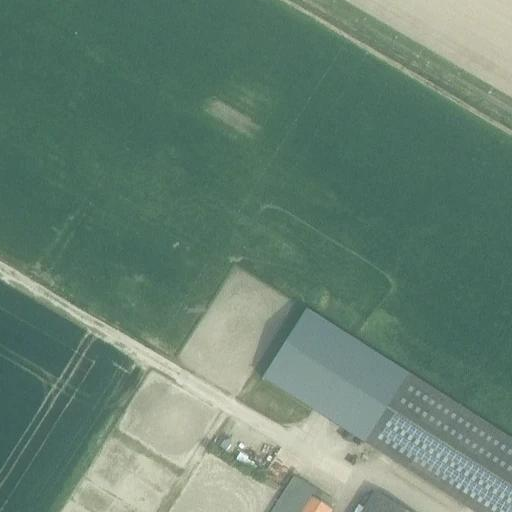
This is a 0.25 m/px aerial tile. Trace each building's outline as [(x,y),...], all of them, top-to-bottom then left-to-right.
[(511,511),(511,442),(305,311),(261,379),(472,511),(511,511)] [(297,441),(287,465),(305,473),(316,449),(297,441)] [(336,441),(330,457),(364,471),(371,455),(336,441)] [(293,477),(272,511),(331,511),(332,511),(329,509),(334,501),(293,477)] [(400,511),(372,494),(360,511),(400,511)]
